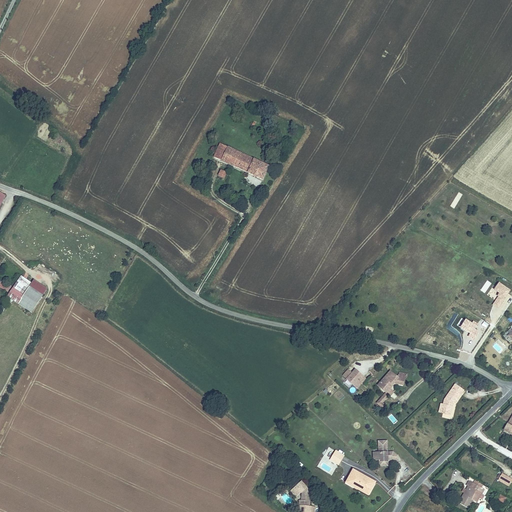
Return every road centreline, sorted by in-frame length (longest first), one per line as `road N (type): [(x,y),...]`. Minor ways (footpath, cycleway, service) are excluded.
road 1 (unclassified): [(0,185),(115,235),(213,306),(436,354),(511,391)]
road 2 (unclassified): [(511,391),(397,511)]
